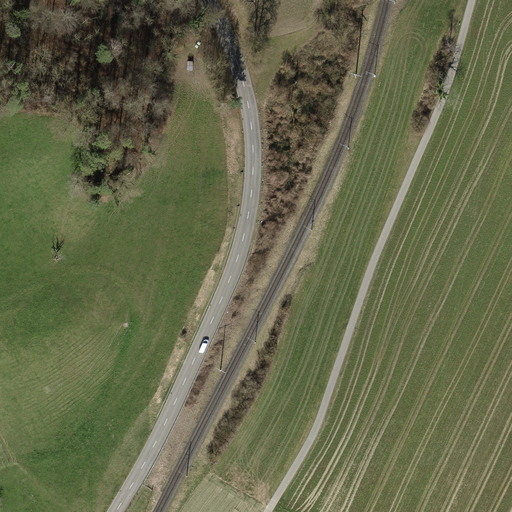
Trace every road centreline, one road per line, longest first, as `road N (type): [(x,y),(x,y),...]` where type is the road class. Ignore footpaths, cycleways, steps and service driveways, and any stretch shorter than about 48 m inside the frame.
road 1 (track): [(267,511),(313,436),(371,268),(440,106),(472,0)]
road 2 (tertiary): [(117,511),(166,423),(245,232),(253,130),(235,52),(208,0)]
